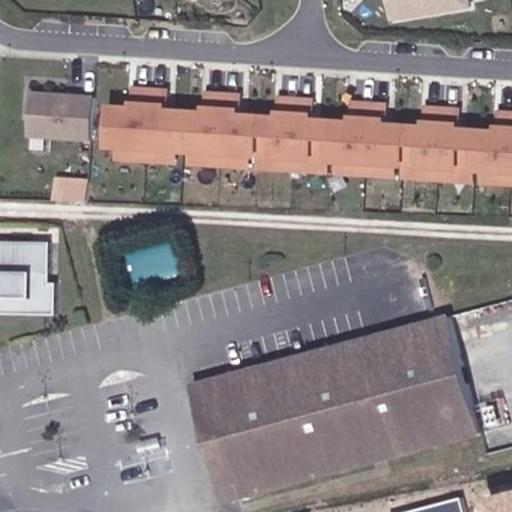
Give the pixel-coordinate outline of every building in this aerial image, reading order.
[(472,7),(471,0),(390,0),(394,20),(472,7)] [(511,172),(511,114),(502,114),(501,133),(459,131),(460,111),(429,109),(428,129),(386,126),(387,106),(356,105),(355,124),(312,121),(314,102),(283,100),(282,119),(240,116),(241,97),(210,95),(209,114),(167,112),(168,92),(137,90),(135,110),(114,108),(111,147),(511,172)] [(94,141),(97,98),(34,93),(32,137),(94,141)] [(86,179),(87,165),(76,165),(75,179),(86,179)] [(53,237),(0,237),(0,309),(60,310),(60,278),(53,278),(53,237)] [(454,310),(195,382),(202,408),(216,404),(242,495),(486,427),(454,310)] [(228,499),(242,495),(216,404),(202,408),(228,499)] [(511,511),(511,491),(474,501),(477,511),(511,511)]
